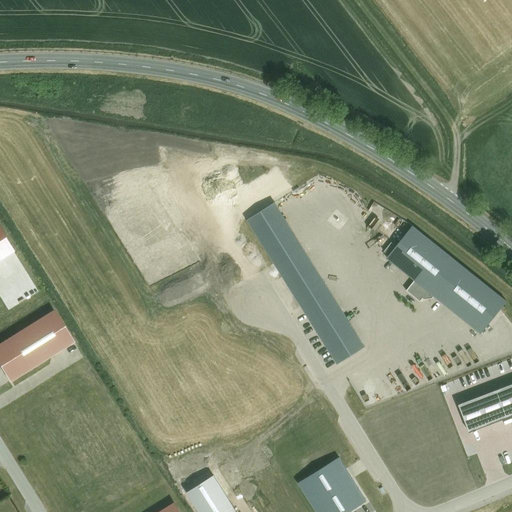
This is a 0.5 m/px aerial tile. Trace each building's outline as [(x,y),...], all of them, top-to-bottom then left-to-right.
[(243,220),(332,362),(369,339),(275,201),(243,220)] [(452,306),(481,328),(507,294),(415,222),(386,256),(413,277),(403,287),(420,299),(436,294),(452,306)] [(54,305),(0,338),(0,360),(10,377),(74,337),(54,305)] [(344,511),(368,497),(340,453),(298,480),(318,511),(344,511)] [(180,511),(174,500),(154,511),(180,511)] [(216,511),(239,511),(233,502),(216,511)]
